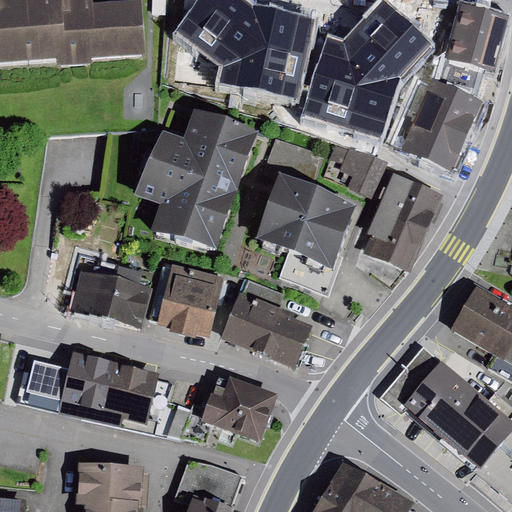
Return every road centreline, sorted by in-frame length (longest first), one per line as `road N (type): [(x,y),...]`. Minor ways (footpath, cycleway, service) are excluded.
road 1 (residential): [(330,407),(235,369),(0,314)]
road 2 (primary): [(506,151),(483,209),(442,271),(330,407)]
road 3 (secondary): [(330,407),(465,511)]
road 4 (primary): [(330,407),(272,511)]
